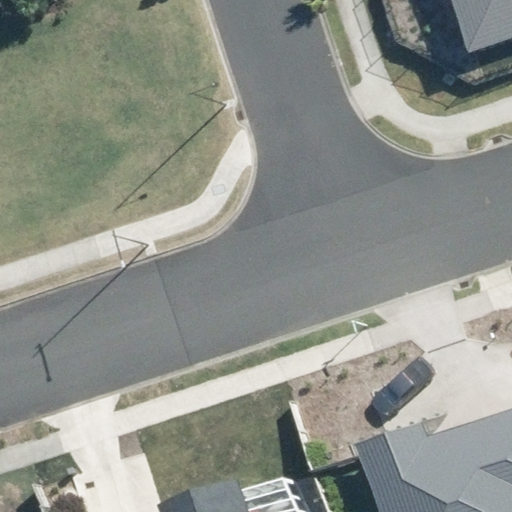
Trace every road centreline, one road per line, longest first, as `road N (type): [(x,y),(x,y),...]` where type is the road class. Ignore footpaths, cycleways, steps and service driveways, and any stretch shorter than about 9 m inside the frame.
road 1 (residential): [(0,360),(328,246)]
road 2 (residential): [(328,246),(248,0)]
road 3 (residential): [(328,246),(511,185)]
